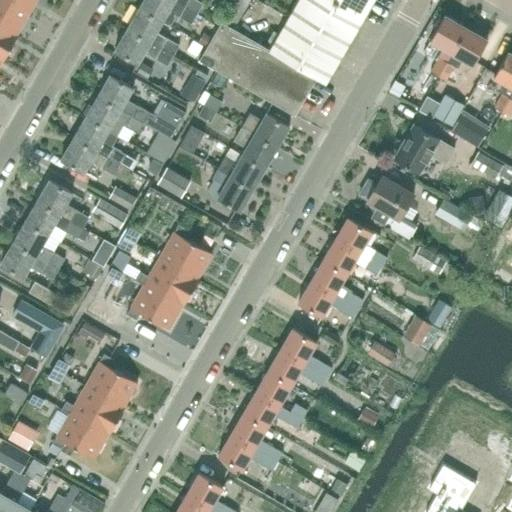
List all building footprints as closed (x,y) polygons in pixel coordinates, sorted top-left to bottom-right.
[(0,0),(0,24),(17,35),(31,10),(13,0),(0,0)] [(13,0),(31,10),(36,0),(13,0)] [(191,24),(198,14),(174,0),(143,0),(139,8),(163,22),(169,25),(175,15),(191,24)] [(174,0),(198,14),(204,4),(197,0),(174,0)] [(222,21),(199,60),(294,115),(316,78),(325,83),(364,17),(361,15),(369,0),(297,0),(270,49),(222,21)] [(236,26),(251,0),(234,0),(223,18),(236,26)] [(157,32),(163,22),(139,8),(127,29),(173,56),(180,45),(157,32)] [(429,42),(424,52),(436,59),(430,71),(439,76),(466,27),(444,15),(429,42)] [(17,35),(0,24),(0,59),(2,61),(3,61),(18,35),(17,35)] [(466,27),(439,76),(447,80),(455,66),(458,68),(461,60),(472,66),(474,62),(483,46),(487,39),(466,27)] [(167,66),(173,56),(127,29),(115,50),(139,64),(145,53),(167,66)] [(203,34),(200,39),(208,44),(211,38),(203,34)] [(193,40),(187,50),(196,56),(203,45),(193,40)] [(511,54),(508,52),(493,78),(503,84),(499,91),(501,93),(494,106),(502,111),(510,98),(511,98),(511,95),(511,54)] [(154,68),(143,62),(136,73),(148,79),(154,68)] [(181,95),(194,102),(205,83),(204,82),(207,76),(199,71),(195,77),(192,76),(181,95)] [(128,99),(134,88),(110,74),(98,95),(144,122),(150,112),(128,99)] [(392,84),(388,91),(406,101),(412,91),(394,81),(392,84)] [(412,91),(406,101),(418,108),(424,98),(412,91)] [(452,125),(465,104),(446,93),(433,115),(452,125)] [(217,112),(223,102),(210,94),(204,105),(217,112)] [(138,133),(144,122),(98,95),(85,117),(108,130),(119,137),(121,137),(127,127),(138,133)] [(511,113),(511,98),(510,98),(502,111),(510,116),(511,113)] [(172,137),(178,127),(186,113),(167,102),(153,125),(172,137)] [(210,123),(217,112),(204,105),(198,115),(210,123)] [(242,126),(277,147),(289,126),(265,112),(261,119),(250,112),(242,126)] [(489,127),(462,112),(451,131),(478,146),(489,127)] [(102,140),(108,130),(85,117),(73,138),(119,165),(126,154),(102,140)] [(206,125),(203,135),(220,140),(223,131),(206,125)] [(456,148),(441,139),(414,125),(394,158),(421,174),(431,156),(446,165),(456,148)] [(265,168),(277,147),(242,126),(233,141),(245,147),(241,154),(265,168)] [(192,154),(198,143),(202,136),(192,129),(189,130),(179,147),(192,154)] [(160,131),(156,138),(162,142),(173,149),(177,141),(160,131)] [(114,175),(119,165),(73,138),(61,159),(85,173),(91,162),(101,168),(101,167),(114,175)] [(265,168),(241,154),(230,147),(218,168),(253,189),(265,168)] [(479,151),(470,165),(495,179),(498,175),(509,182),(511,177),(511,168),(503,164),(479,151)] [(156,176),(163,164),(153,158),(146,170),(156,176)] [(181,198),(191,181),(167,166),(157,184),(181,198)] [(240,210),(253,189),(218,168),(212,179),(223,185),(216,197),(240,210)] [(371,216),(409,238),(417,225),(401,216),(414,194),(382,175),(377,183),(368,178),(359,194),(368,200),(367,200),(377,206),(371,216)] [(67,204),(73,193),(49,179),(37,200),(83,227),(89,217),(67,204)] [(116,185),(109,198),(130,209),(137,197),(116,185)] [(483,221),(500,231),(511,210),(511,196),(501,190),(483,221)] [(471,213),(473,214),(474,214),(486,212),(483,194),(468,198),(471,213)] [(444,197),(435,213),(464,230),(473,214),(471,213),(444,197)] [(127,215),(109,203),(101,198),(94,210),(120,226),(127,215)] [(83,229),(83,227),(37,200),(25,221),(49,235),(55,225),(78,238),(83,229)] [(388,257),(365,243),(373,231),(349,217),(336,239),(360,253),(370,259),(382,266),(388,257)] [(43,245),(49,235),(25,221),(13,242),(59,269),(65,259),(43,245)] [(179,224),(160,256),(198,278),(212,253),(184,237),(188,230),(179,224)] [(83,229),(78,238),(85,241),(89,232),(83,229)] [(140,235),(129,229),(124,236),(136,242),(140,235)] [(120,243),(132,250),(136,242),(124,236),(120,243)] [(347,274),(360,253),(336,239),(324,260),(347,274)] [(53,279),(59,269),(13,242),(1,263),(25,277),(31,266),(53,279)] [(420,246),(413,258),(439,274),(446,261),(420,246)] [(98,249),(92,260),(95,261),(103,266),(110,255),(98,249)] [(198,278),(160,256),(149,276),(141,271),(136,280),(144,285),(145,282),(183,304),(184,304),(199,278),(198,278)] [(103,266),(95,261),(94,262),(89,259),(82,270),(97,278),(103,266)] [(382,266),(370,259),(365,267),(377,274),(382,266)] [(342,284),(347,274),(324,260),(311,282),(358,309),(364,299),(352,292),(353,290),(342,284)] [(112,267),(108,274),(119,280),(123,273),(112,267)] [(35,281),(30,291),(29,292),(50,304),(56,293),(35,281)] [(169,328),(183,304),(145,282),(144,285),(127,314),(137,319),(141,312),(169,328)] [(353,317),(358,309),(311,282),(299,303),(323,317),(330,304),(353,317)] [(439,300),(427,320),(439,327),(451,307),(439,300)] [(38,310),(29,326),(39,332),(30,348),(46,356),(64,325),(38,310)] [(416,314),(403,336),(419,345),(432,324),(416,314)] [(85,322),(79,333),(88,338),(94,327),(85,322)] [(333,367),(310,354),(318,341),(294,327),(281,349),(327,376),(333,367)] [(0,342),(3,345),(9,335),(0,329),(0,342)] [(9,335),(3,345),(14,351),(17,346),(20,341),(9,335)] [(20,341),(17,346),(14,351),(24,357),(30,348),(20,341)] [(367,354),(388,366),(396,353),(375,341),(367,354)] [(322,385),(327,376),(281,349),(269,370),(293,384),(299,372),(322,385)] [(124,407),(138,382),(110,366),(114,359),(104,353),(86,385),(124,407)] [(65,354),(60,362),(69,367),(72,362),(70,357),(65,354)] [(54,368),(65,374),(69,367),(60,362),(58,360),(54,368)] [(25,364),(18,376),(30,383),(36,371),(25,364)] [(60,381),(65,374),(54,368),(49,375),(60,381)] [(280,405),(293,384),(269,370),(256,391),(280,405)] [(347,379),(337,373),(334,378),(344,384),(347,379)] [(11,382),(2,396),(21,406),(29,393),(11,382)] [(110,434),(125,408),(124,407),(86,385),(74,405),(66,400),(61,409),(69,414),(71,411),(109,433),(110,434)] [(290,410),(280,405),(256,391),(244,413),(268,427),(275,414),(297,428),(303,418),(290,410)] [(29,401),(40,407),(44,400),(33,393),(29,401)] [(290,410),(303,418),(308,410),(295,402),(290,410)] [(45,425),(55,414),(45,404),(35,415),(45,425)] [(371,430),(379,416),(365,408),(357,422),(371,430)] [(71,411),(69,414),(53,443),(62,449),(66,441),(94,458),(109,433),(71,411)] [(261,439),(268,427),(244,413),(231,434),(278,461),(283,452),(261,439)] [(19,420),(9,438),(28,448),(38,430),(19,420)] [(273,470),(278,461),(231,434),(219,455),(243,469),(250,457),(273,470)] [(2,439),(0,441),(0,460),(4,463),(14,446),(2,439)] [(352,449),(344,463),(359,471),(367,458),(352,449)] [(29,466),(24,475),(31,479),(33,479),(38,471),(29,466)] [(459,511),(463,511),(478,488),(444,468),(429,494),(437,498),(428,511),(459,511)] [(0,490),(0,511),(22,474),(15,469),(2,492),(0,490)] [(200,472),(187,494),(218,511),(238,511),(216,499),(224,486),(200,472)] [(22,474),(0,511),(29,511),(31,508),(36,499),(24,492),(31,479),(24,475),(22,474)] [(51,477),(46,487),(54,492),(60,482),(51,477)] [(331,489),(341,495),(347,485),(337,479),(331,489)] [(65,498),(57,511),(67,511),(81,490),(73,485),(65,498)] [(327,492),(321,503),(333,509),(339,499),(327,492)] [(37,511),(31,508),(29,511),(57,511),(65,498),(57,494),(46,511),(37,511)] [(176,511),(218,511),(187,494),(176,511)]
